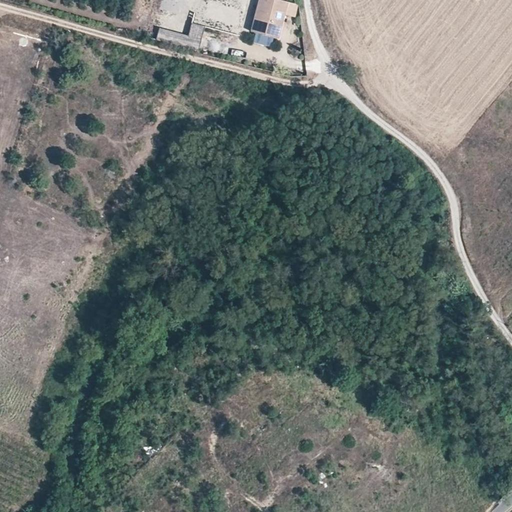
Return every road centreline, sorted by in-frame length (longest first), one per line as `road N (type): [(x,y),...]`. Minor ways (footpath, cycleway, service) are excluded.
road 1 (unclassified): [(511,339),(470,271),(447,186),(329,73),(309,0)]
road 2 (track): [(0,3),(280,81),(305,86),(334,78)]
